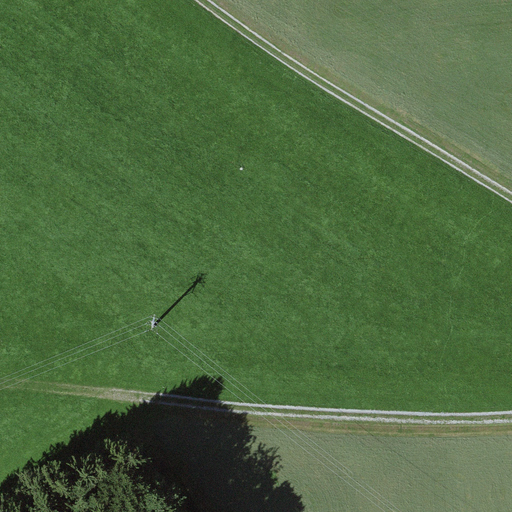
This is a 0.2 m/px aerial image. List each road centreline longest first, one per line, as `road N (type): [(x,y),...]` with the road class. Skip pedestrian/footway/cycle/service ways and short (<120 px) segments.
road 1 (track): [(0,386),(335,421),(511,423)]
road 2 (track): [(202,0),(511,202)]
